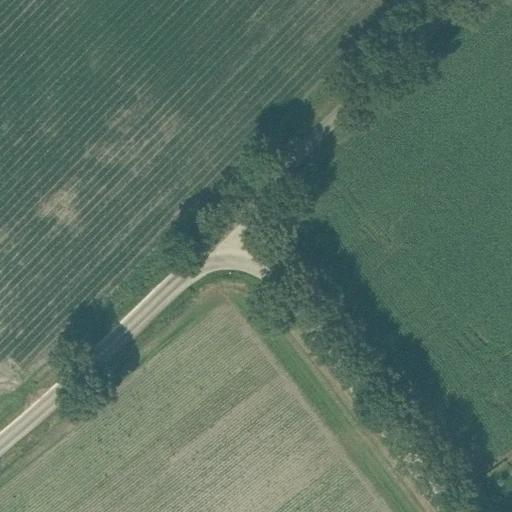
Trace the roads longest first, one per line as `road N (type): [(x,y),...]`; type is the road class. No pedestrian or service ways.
road 1 (unclassified): [(479,511),(249,210)]
road 2 (unclassified): [(0,446),(249,210)]
road 3 (unclassified): [(249,210),(457,0)]
